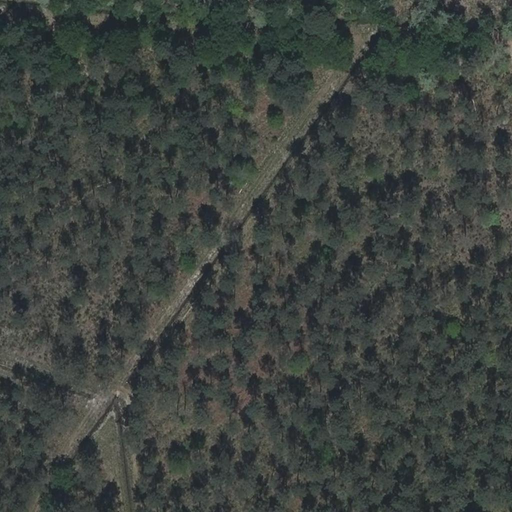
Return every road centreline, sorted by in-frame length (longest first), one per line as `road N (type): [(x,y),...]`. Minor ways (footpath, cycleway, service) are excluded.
road 1 (track): [(368,36),(93,409),(39,511)]
road 2 (track): [(368,36),(378,59),(135,400),(144,511)]
road 3 (track): [(511,39),(0,10)]
road 4 (track): [(120,511),(112,440),(84,469),(64,511)]
road 5 (track): [(0,349),(135,400)]
